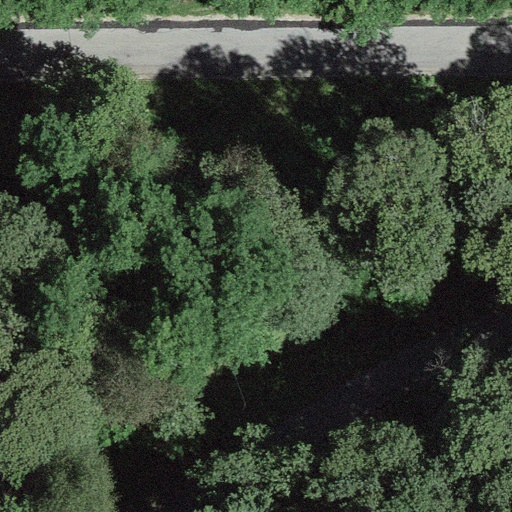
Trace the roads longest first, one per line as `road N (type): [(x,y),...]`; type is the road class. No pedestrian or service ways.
road 1 (unclassified): [(0,56),(511,50)]
road 2 (unclassified): [(511,342),(448,363),(201,511)]
